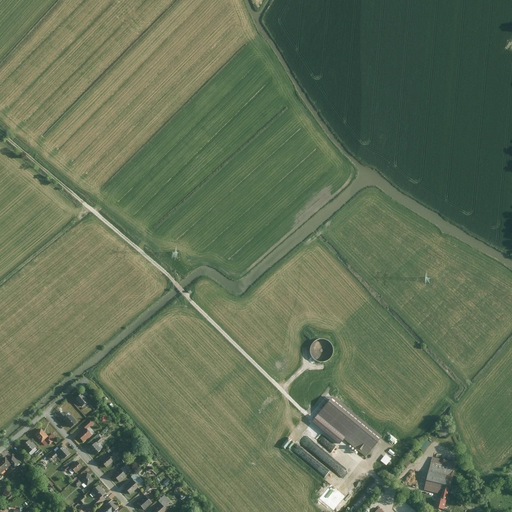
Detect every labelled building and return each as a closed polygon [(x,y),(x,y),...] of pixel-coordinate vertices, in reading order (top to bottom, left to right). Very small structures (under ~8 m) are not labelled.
[(81,393),(74,398),(82,407),(88,401),(81,393)] [(363,456),(380,437),(331,396),(314,416),(363,456)] [(75,422),(69,416),(64,421),(70,427),(75,422)] [(301,418),(289,434),(297,440),(309,424),(301,418)] [(91,423),(89,420),(81,427),(84,430),(85,428),(91,423)] [(47,437),(39,428),(32,435),(40,443),(45,440),(47,437)] [(77,436),(83,442),(92,435),(85,428),(77,436)] [(35,447),(29,439),(21,446),(30,456),(34,453),(31,450),(35,447)] [(417,447),(423,451),(430,443),(425,439),(417,447)] [(101,450),(95,443),(89,449),(95,455),(101,450)] [(69,454),(63,446),(55,452),(62,460),(69,454)] [(6,460),(4,458),(0,460),(0,473),(9,466),(13,470),(20,464),(12,455),(6,460)] [(101,462),(106,468),(113,462),(108,456),(101,462)] [(432,456),(423,491),(441,496),(448,497),(457,462),(432,456)] [(406,466),(411,461),(406,457),(401,462),(406,466)] [(82,468),(75,461),(73,463),(71,461),(63,469),(65,471),(68,468),(74,475),(82,468)] [(112,475),(119,482),(126,476),(119,469),(112,475)] [(87,486),(94,480),(86,471),(71,483),(76,489),(83,483),(87,486)] [(124,488),(131,495),(139,487),(132,481),(124,488)] [(105,493),(98,486),(92,491),(98,499),(105,493)] [(141,491),(143,494),(151,489),(149,486),(141,491)] [(164,493),(156,501),(161,505),(166,510),(169,507),(167,504),(171,499),(164,493)] [(448,497),(441,496),(441,498),(439,498),(439,500),(435,500),(434,509),(445,510),(448,497)] [(144,510),(151,504),(145,497),(138,503),(144,510)] [(112,500),(101,509),(102,511),(114,511),(119,509),(112,500)]
